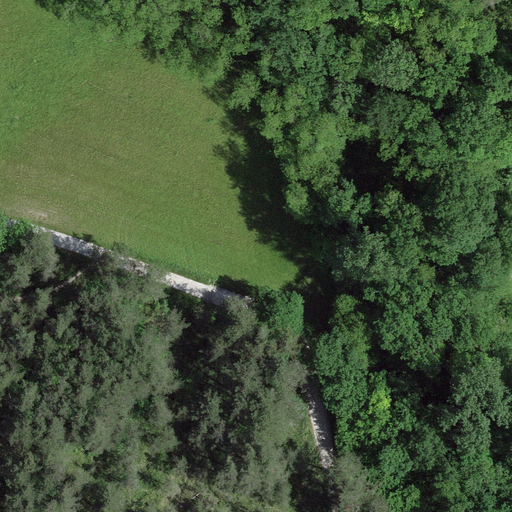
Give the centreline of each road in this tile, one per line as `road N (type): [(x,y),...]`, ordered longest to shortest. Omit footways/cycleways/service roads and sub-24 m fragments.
road 1 (track): [(342,511),(291,324),(0,225)]
road 2 (track): [(511,291),(453,0)]
